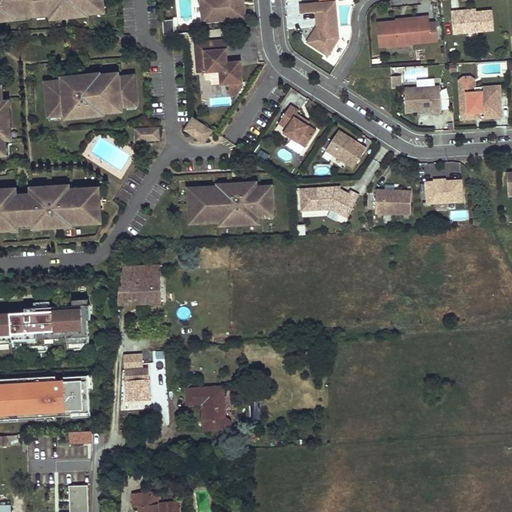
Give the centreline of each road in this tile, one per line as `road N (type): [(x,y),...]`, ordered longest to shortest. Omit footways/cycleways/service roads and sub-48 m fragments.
road 1 (residential): [(0,263),(94,259),(175,148)]
road 2 (residential): [(511,147),(408,150),(325,97)]
road 3 (unknown): [(96,511),(101,453),(121,429),(124,343)]
road 4 (residential): [(139,0),(143,40),(164,54),(175,148)]
road 5 (residential): [(175,148),(222,149),(281,67)]
